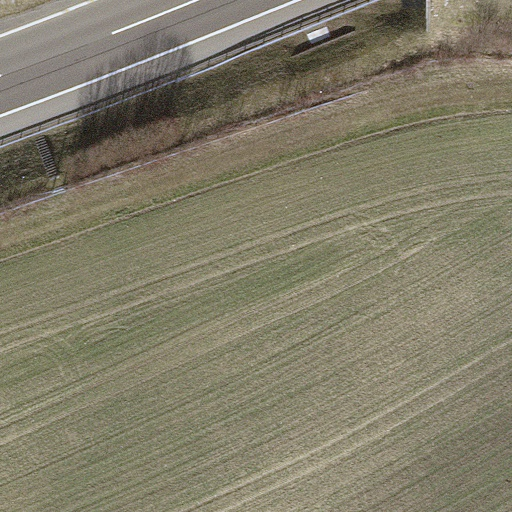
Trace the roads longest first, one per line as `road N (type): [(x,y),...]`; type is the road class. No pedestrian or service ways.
road 1 (track): [(511,87),(367,110),(0,242)]
road 2 (motorway): [(0,77),(202,0)]
